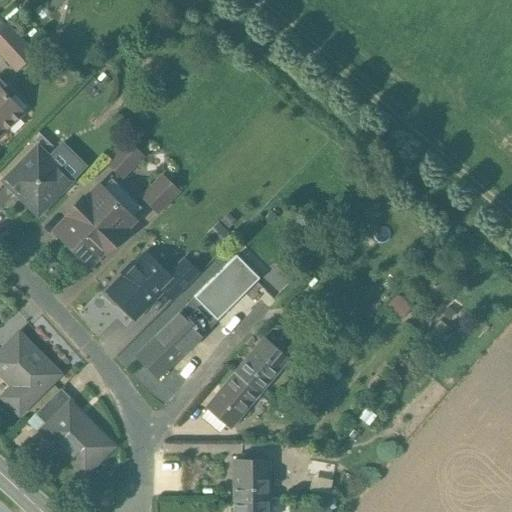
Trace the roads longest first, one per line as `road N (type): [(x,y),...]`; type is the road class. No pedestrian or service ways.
road 1 (track): [(245,0),(511,221)]
road 2 (residential): [(142,446),(139,425),(108,374),(0,255)]
road 3 (residential): [(257,325),(142,446)]
